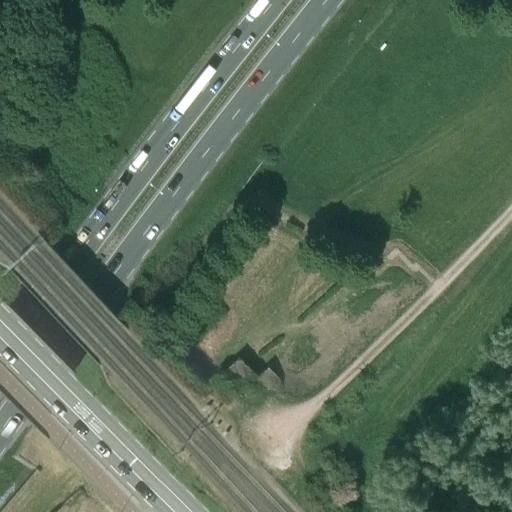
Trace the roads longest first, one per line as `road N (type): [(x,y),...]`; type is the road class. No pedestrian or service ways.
road 1 (trunk): [(0,431),(109,273),(332,0)]
road 2 (trunk): [(274,0),(0,358)]
road 3 (track): [(511,215),(276,446)]
road 4 (primary): [(180,511),(0,328)]
